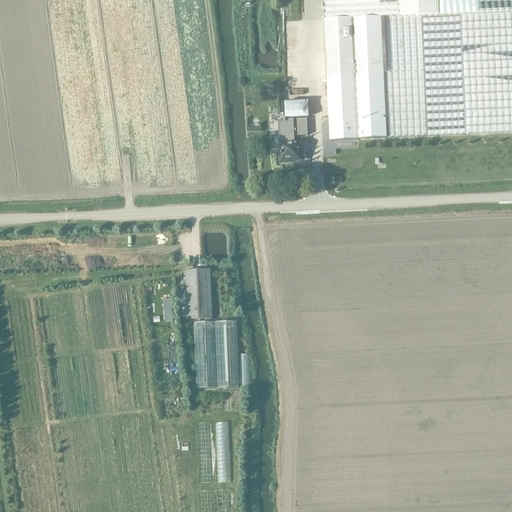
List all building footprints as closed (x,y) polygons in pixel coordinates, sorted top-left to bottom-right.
[(397,0),(323,0),(325,20),(381,18),(399,17),(397,0)] [(399,17),(381,18),(384,76),(386,139),(466,135),(511,133),(511,0),(440,0),(441,15),(399,17)] [(397,0),(399,17),(441,15),(440,0),(397,0)] [(381,18),(325,20),(325,37),(327,79),(328,79),(330,141),(386,139),(384,76),(381,18)] [(293,26),(287,28),(289,36),(295,34),(293,26)] [(281,153),(279,153),(279,163),(292,163),(292,161),(301,160),(300,142),(294,143),(294,136),(307,135),(307,119),(286,120),(286,117),(284,117),(284,121),(279,122),(281,153)] [(187,319),(211,318),(209,270),(185,271),(187,319)] [(196,389),(238,388),(235,322),(193,324),(196,389)]
